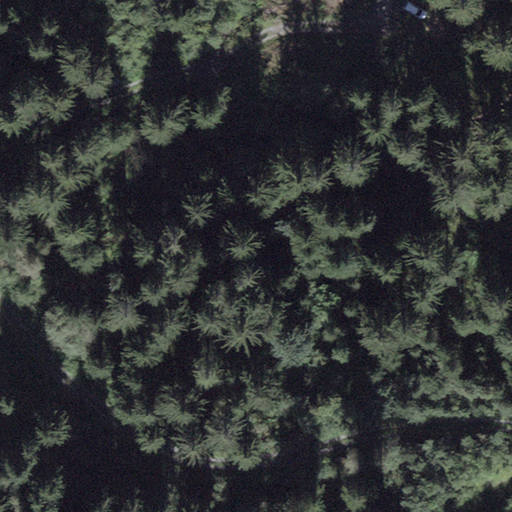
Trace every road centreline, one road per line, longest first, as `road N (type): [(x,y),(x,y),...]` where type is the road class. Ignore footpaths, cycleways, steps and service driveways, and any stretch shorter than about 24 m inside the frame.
road 1 (track): [(0,303),(63,371),(175,451),(255,462),(413,427),(511,430)]
road 2 (track): [(377,20),(267,32),(116,109),(0,150)]
